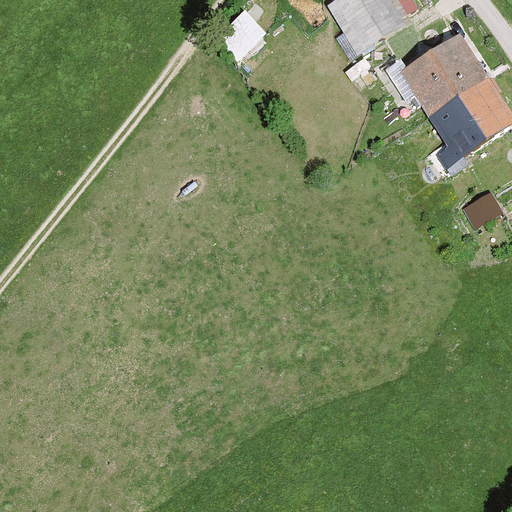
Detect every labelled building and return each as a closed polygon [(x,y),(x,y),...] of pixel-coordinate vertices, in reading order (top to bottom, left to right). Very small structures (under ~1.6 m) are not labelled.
[(359,58),(411,26),(407,19),(418,12),(410,0),(341,0),(328,8),(359,58)] [(244,15),(218,41),(238,61),(264,35),(244,15)] [(485,80),(457,40),(400,78),(428,119),(485,80)] [(511,126),(511,120),(485,80),(428,119),(449,150),(439,157),(448,170),(511,126)] [(492,196),(465,210),(475,231),(503,216),(492,196)]
